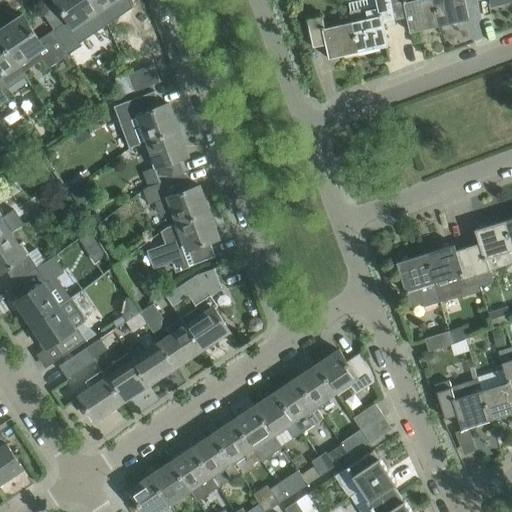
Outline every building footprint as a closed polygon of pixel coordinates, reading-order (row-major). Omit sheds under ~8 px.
[(56,0),(69,19),(54,29),(70,53),(90,40),(79,25),(102,9),(95,0),(56,0)] [(95,0),(102,9),(113,2),(134,34),(141,29),(130,0),(95,0)] [(377,0),(380,15),(352,21),(359,51),(388,45),(383,22),(395,20),(390,0),(377,0)] [(358,20),(373,16),(368,0),(365,0),(354,3),(358,20)] [(390,0),(395,20),(407,17),(410,32),(440,25),(434,0),(390,0)] [(434,0),(440,25),(469,18),(465,0),(434,0)] [(12,26),(0,34),(0,40),(17,65),(18,65),(44,48),(54,64),(70,53),(54,29),(39,40),(23,15),(10,24),(12,26)] [(307,19),(314,46),(326,44),(329,58),(359,51),(352,21),(326,27),(323,15),(307,19)] [(0,104),(7,100),(0,89),(6,86),(7,88),(25,76),(18,65),(17,65),(0,40),(0,104)] [(154,63),(129,72),(130,74),(131,74),(137,90),(160,81),(154,63)] [(131,74),(130,74),(121,78),(127,93),(137,90),(131,74)] [(155,91),(130,100),(140,128),(145,126),(150,140),(179,129),(169,103),(160,106),(155,91)] [(179,129),(150,140),(155,154),(151,155),(161,181),(185,173),(180,158),(188,155),(179,129)] [(156,201),(161,214),(171,210),(174,209),(179,221),(209,210),(199,185),(191,188),(185,173),(161,181),(161,182),(143,188),(148,203),(156,201)] [(51,174),(39,182),(46,192),(58,183),(51,174)] [(179,221),(184,235),(181,236),(192,265),(216,256),(210,241),(219,237),(209,210),(179,221)] [(0,238),(10,232),(2,220),(4,219),(0,212),(0,238)] [(511,217),(502,220),(507,233),(511,246),(511,217)] [(479,242),(479,243),(465,247),(475,274),(478,283),(492,279),(490,270),(511,263),(511,246),(507,233),(502,220),(475,229),(479,242)] [(90,230),(79,238),(84,246),(95,238),(90,230)] [(0,238),(0,272),(6,269),(15,282),(48,259),(37,266),(21,242),(18,245),(10,232),(0,238)] [(122,244),(112,251),(110,249),(105,253),(114,266),(130,255),(122,244)] [(475,274),(465,247),(456,250),(454,244),(424,254),(428,266),(433,282),(439,302),(462,296),(460,288),(478,283),(475,274)] [(401,275),(411,306),(423,302),(424,306),(439,302),(433,282),(428,266),(424,254),(397,262),(401,275)] [(48,259),(15,282),(24,296),(16,301),(32,324),(58,306),(51,294),(54,292),(47,281),(64,270),(54,255),(48,259)] [(118,279),(120,276),(113,266),(109,273),(118,279)] [(195,275),(165,294),(173,305),(201,286),(218,280),(214,268),(195,275)] [(210,295),(200,301),(180,315),(203,348),(229,330),(214,308),(218,305),(210,295)] [(32,324),(47,347),(55,342),(64,355),(86,341),(77,327),(84,323),(85,318),(72,297),(58,306),(32,324)] [(122,314),(127,321),(126,321),(132,332),(147,322),(140,312),(129,297),(126,298),(122,314)] [(147,322),(161,313),(153,303),(140,312),(147,322)] [(493,326),(511,318),(511,312),(509,305),(488,313),(493,326)] [(203,348),(180,315),(179,315),(186,325),(160,343),(176,366),(203,348)] [(429,351),(454,343),(449,330),(425,338),(429,351)] [(94,358),(108,349),(101,338),(86,348),(95,361),(95,360),(94,358)] [(135,360),(129,352),(128,353),(149,383),(176,366),(160,343),(135,360)] [(511,347),(498,352),(502,363),(508,384),(482,392),(488,412),(491,420),(511,412),(511,347)] [(86,348),(76,354),(59,365),(68,379),(85,368),(95,361),(86,348)] [(347,361),(339,350),(319,363),(338,392),(348,384),(355,394),(375,381),(369,368),(359,353),(347,361)] [(430,351),(428,355),(429,360),(433,362),(437,361),(440,357),(439,353),(435,350),(430,351)] [(128,353),(102,370),(122,401),(149,383),(128,353)] [(338,392),(319,363),(298,377),(317,406),(319,409),(333,400),(330,397),(338,392)] [(86,381),(91,389),(80,396),(95,419),(122,401),(102,370),(86,381)] [(317,406),(298,377),(278,391),(297,420),(317,406)] [(435,384),(445,418),(457,414),(462,429),(491,420),(488,412),(482,392),(481,392),(478,381),(477,379),(451,386),(449,379),(435,384)] [(297,420),(278,391),(257,405),(276,433),(278,437),(288,430),(293,437),(302,431),(295,421),(297,420)] [(375,403),(358,414),(353,418),(361,429),(362,431),(363,430),(362,430),(383,416),(375,403)] [(276,433),(257,405),(236,419),(255,448),(257,451),(267,445),(272,452),(282,445),(274,434),(276,433)] [(371,442),(392,428),(383,416),(362,430),(363,430),(371,442)] [(255,448),(236,419),(215,433),(234,462),(245,454),(252,464),(260,458),(253,449),(255,448)] [(361,429),(341,442),(349,456),(371,442),(363,430),(362,431),(361,429)] [(234,462),(215,433),(194,447),(213,476),(225,468),(230,477),(239,472),(233,463),(234,462)] [(17,460),(7,444),(0,448),(0,482),(23,468),(17,460)] [(213,476),(194,447),(173,461),(192,490),(198,500),(218,486),(212,476),(213,476)] [(361,487),(387,469),(374,449),(348,467),(359,484),(361,487)] [(328,470),(335,465),(326,451),(319,455),(328,470)] [(312,460),(315,465),(301,474),(307,483),(328,470),(319,455),(312,460)] [(192,490),(173,461),(152,475),(172,505),(185,496),(184,495),(192,490)] [(397,483),(387,469),(361,487),(371,501),(368,504),(371,509),(398,491),(394,485),(397,483)] [(152,475),(130,490),(144,511),(161,511),(172,505),(152,475)] [(286,498),(294,493),(285,479),(277,483),(286,498)] [(270,488),(276,497),(262,506),(266,511),(286,498),(277,483),(270,488)] [(412,511),(398,491),(371,509),(373,511),(412,511)] [(303,511),(296,501),(285,509),(287,511),(303,511)]
